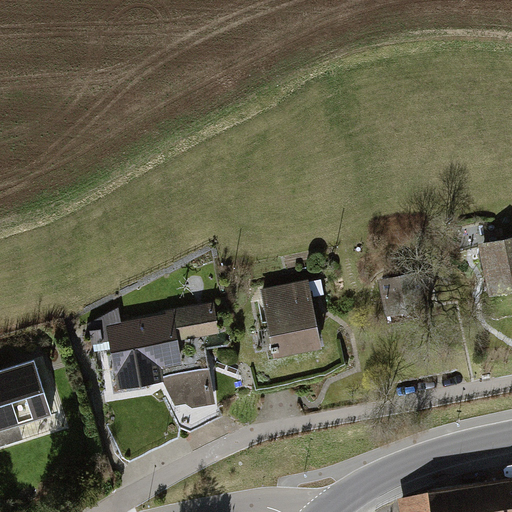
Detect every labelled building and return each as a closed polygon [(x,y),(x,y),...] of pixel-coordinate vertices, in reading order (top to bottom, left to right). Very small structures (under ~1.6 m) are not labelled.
[(488,298),(511,291),(511,238),(475,248),(488,298)] [(409,271),(371,279),(379,319),(417,312),(409,271)] [(304,279),(257,288),(269,354),(316,345),(304,279)] [(116,306),(87,323),(90,342),(106,339),(113,376),(181,364),(177,340),(217,333),(211,302),(118,319),(116,306)] [(0,428),(49,413),(32,359),(0,368),(0,428)] [(511,511),(511,478),(402,497),(404,511),(511,511)]
